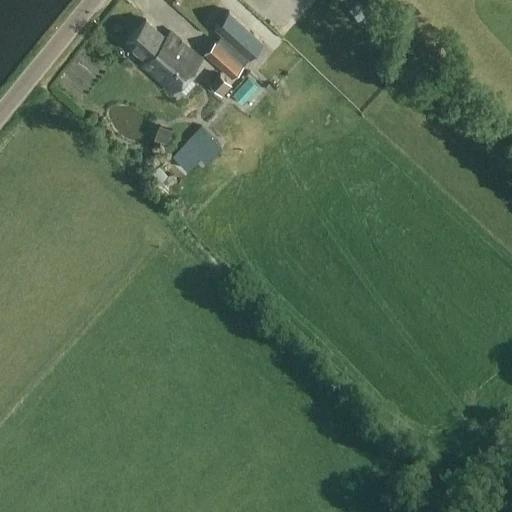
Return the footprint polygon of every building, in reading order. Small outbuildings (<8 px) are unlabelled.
[(264,42),(229,10),(213,28),(221,35),(216,40),(215,40),(203,53),(231,79),(264,42)] [(148,23),(128,44),(144,59),(140,63),(171,91),(200,59),(169,31),(164,37),(148,23)] [(209,85),(210,86),(221,96),(231,84),(219,73),(209,85)] [(237,112),(254,89),(240,78),(223,101),(237,112)] [(172,155),(181,164),(187,170),(200,156),(205,161),(221,145),(201,125),(172,155)] [(155,132),(153,139),(167,143),(169,137),(155,132)] [(155,185),(166,175),(158,167),(148,177),(155,185)]
